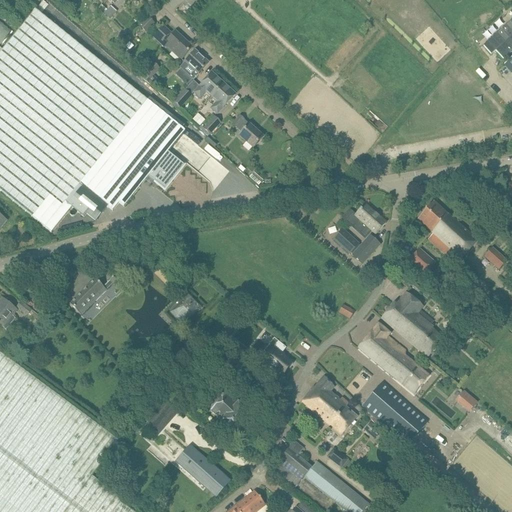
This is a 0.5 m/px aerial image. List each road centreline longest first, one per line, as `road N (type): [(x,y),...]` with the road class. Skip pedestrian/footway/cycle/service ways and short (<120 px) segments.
road 1 (unclassified): [(219,511),(265,463),(306,368),(375,294),(397,179)]
road 2 (tertiary): [(0,264),(116,231),(347,187)]
road 3 (residential): [(347,187),(150,0)]
